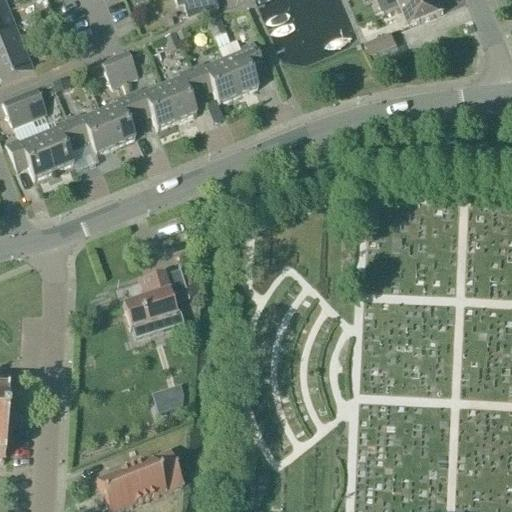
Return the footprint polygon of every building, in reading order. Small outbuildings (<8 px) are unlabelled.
[(182,10),(185,24),(204,16),(216,13),(212,0),(173,0),(176,12),(182,10)] [(395,0),(400,10),(423,0),(375,0),(378,6),(392,0),(395,0)] [(435,0),(423,0),(400,10),(408,31),(443,16),(435,0)] [(0,16),(0,40),(15,34),(7,14),(0,16)] [(37,16),(28,20),(30,27),(40,23),(37,16)] [(211,43),(225,37),(219,22),(205,27),(211,43)] [(45,24),(37,27),(40,36),(49,32),(45,24)] [(0,63),(23,54),(15,34),(0,40),(0,63)] [(183,34),(174,37),(179,49),(187,45),(183,34)] [(167,58),(178,53),(172,38),(161,43),(167,58)] [(375,58),(394,50),(389,38),(364,49),(368,60),(375,58)] [(221,64),(236,101),(256,93),(250,79),(262,75),(251,47),(238,53),(240,56),(221,64)] [(0,63),(0,87),(31,75),(23,54),(0,63)] [(113,62),(123,88),(136,82),(126,57),(113,62)] [(375,58),(368,60),(374,73),(380,70),(375,58)] [(110,93),(123,88),(113,62),(99,68),(110,93)] [(217,109),(236,101),(221,64),(203,71),(201,68),(189,73),(200,100),(211,96),(217,109)] [(189,105),(200,100),(189,73),(176,78),(178,82),(160,89),(175,126),(194,118),(189,105)] [(55,97),(70,91),(66,82),(51,88),(55,97)] [(155,134),(175,126),(160,89),(141,97),(140,93),(127,98),(138,125),(150,121),(155,134)] [(48,120),(38,94),(20,101),(30,127),(48,120)] [(127,130),(138,125),(127,98),(115,103),(116,107),(98,115),(113,152),(133,143),(127,130)] [(30,127),(20,101),(2,109),(12,135),(30,127)] [(93,160),(113,152),(98,115),(80,122),(78,118),(66,123),(77,151),(88,146),(93,160)] [(65,155),(77,151),(66,123),(53,129),(55,132),(36,140),(51,177),(71,169),(65,155)] [(32,185),(51,177),(36,140),(18,148),(16,144),(3,149),(15,177),(26,172),(32,185)] [(177,276),(162,280),(161,278),(138,285),(143,304),(121,311),(129,335),(159,326),(162,336),(182,329),(179,318),(174,319),(171,308),(187,303),(178,272),(176,273),(177,276)] [(169,456),(95,485),(105,511),(125,511),(182,489),(169,456)]
